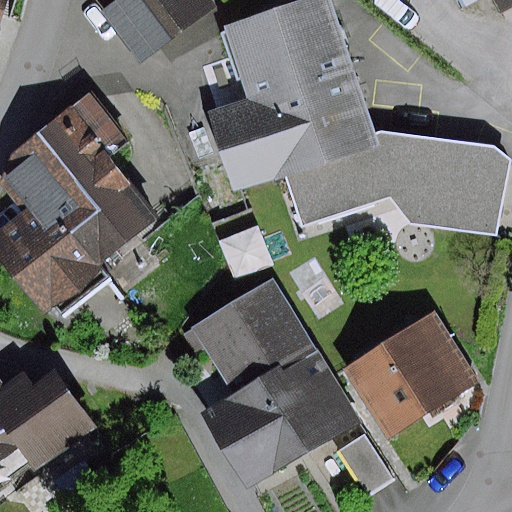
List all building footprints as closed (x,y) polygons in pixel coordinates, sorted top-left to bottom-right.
[(92,0),(139,62),(211,9),(204,0),(92,0)] [(330,0),(317,0),(224,28),(248,108),(216,118),(236,184),(287,169),(303,223),(387,198),(412,224),(493,239),(508,163),(491,148),(371,134),(330,0)] [(511,0),(462,0),(465,5),(473,0),(490,0),(497,10),(511,2),(511,0)] [(66,232),(95,269),(156,221),(104,156),(124,140),(87,92),(32,135),(92,211),(66,232)] [(92,211),(32,135),(10,153),(0,178),(26,211),(0,231),(0,260),(43,315),(56,305),(61,311),(103,279),(95,269),(66,232),(92,211)] [(270,281),(190,328),(231,387),(200,405),(248,485),(354,423),(270,281)] [(434,322),(350,373),(393,443),(477,392),(434,322)] [(0,382),(0,459),(15,448),(33,471),(92,426),(50,372),(14,400),(0,382)] [(365,433),(340,450),(370,493),(395,477),(365,433)]
